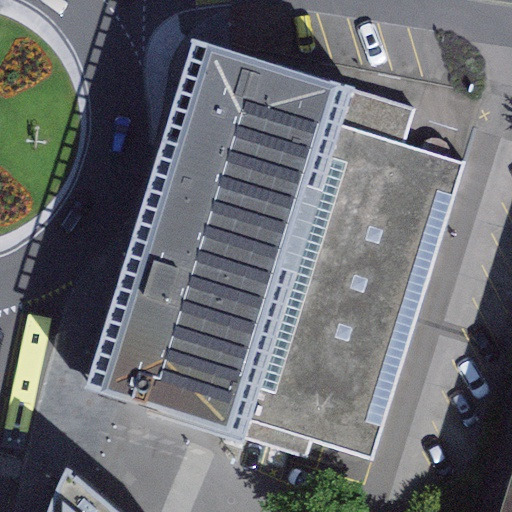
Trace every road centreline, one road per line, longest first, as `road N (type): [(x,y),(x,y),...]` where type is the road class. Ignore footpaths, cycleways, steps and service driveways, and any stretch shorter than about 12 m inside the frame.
road 1 (primary): [(31,267),(88,223),(112,181),(123,134),(120,86)]
road 2 (tertiary): [(0,409),(31,267)]
road 3 (residential): [(391,0),(511,18)]
